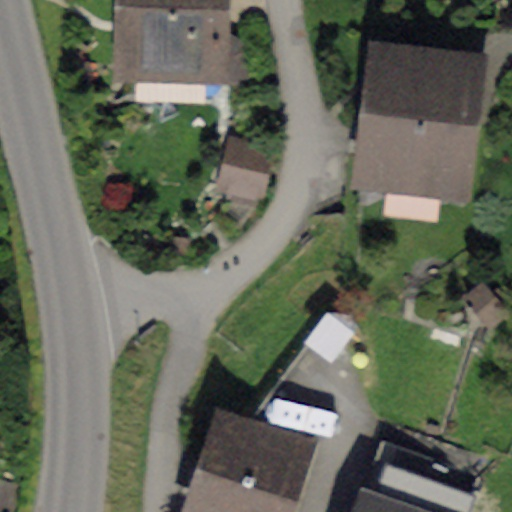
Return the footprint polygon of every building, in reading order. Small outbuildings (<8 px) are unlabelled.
[(133,0),(131,64),(211,66),(213,0),(133,0)] [(385,59),(371,167),(457,178),(471,69),(385,59)] [(236,144),(226,186),(260,194),(270,152),(236,144)] [(226,426),(197,511),(277,511),(298,450),(226,426)] [(0,481),(0,511),(12,511),(19,486),(0,481)]
